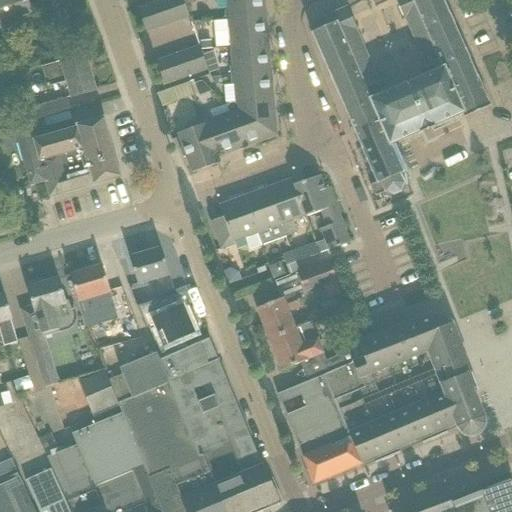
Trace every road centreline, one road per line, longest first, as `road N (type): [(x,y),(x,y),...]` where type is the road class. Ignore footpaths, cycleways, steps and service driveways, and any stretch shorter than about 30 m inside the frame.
road 1 (residential): [(298,511),(176,206)]
road 2 (residential): [(176,206),(106,0)]
road 3 (residential): [(399,311),(338,158),(317,145)]
road 4 (residential): [(0,256),(176,206)]
road 5 (residential): [(511,441),(368,498)]
road 6 (residential): [(176,206),(317,145)]
road 7 (residential): [(317,145),(288,0)]
